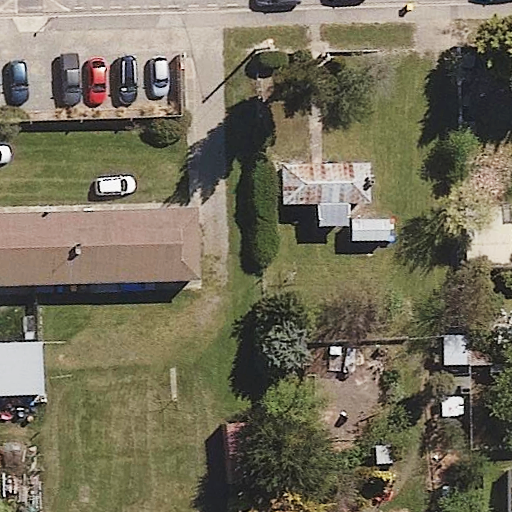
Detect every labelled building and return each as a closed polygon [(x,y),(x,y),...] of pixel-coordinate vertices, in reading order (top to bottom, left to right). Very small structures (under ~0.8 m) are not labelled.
[(366,160),(273,164),(274,208),(309,206),(310,228),(346,227),(346,243),(387,241),(386,218),(344,220),(344,205),(368,204),(366,160)] [(507,207),(459,208),(461,265),(508,264),(507,207)] [(0,215),(0,286),(195,280),(193,210),(0,215)] [(35,343),(0,343),(0,394),(37,393),(35,343)] [(298,405),(299,443),(363,441),(362,404),(298,405)] [(246,422),(219,423),(221,483),(249,482),(246,422)] [(511,511),(511,469),(503,469),(505,511),(511,511)]
